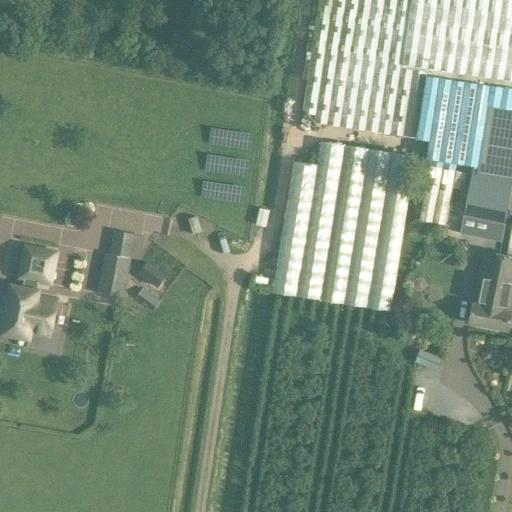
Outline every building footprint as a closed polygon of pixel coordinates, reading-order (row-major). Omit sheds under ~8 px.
[(511,176),(473,169),(460,234),(502,242),(510,201),(511,201),(511,176)] [(511,228),(506,256),(483,251),(472,304),(468,322),(507,329),(511,303),(511,228)] [(55,295),(35,291),(38,281),(51,283),(57,252),(29,247),(23,279),(24,279),(22,288),(12,286),(2,333),(26,338),(28,331),(47,335),(55,295)] [(132,259),(104,254),(97,294),(125,299),(132,259)] [(156,289),(166,275),(146,261),(136,274),(156,289)]
